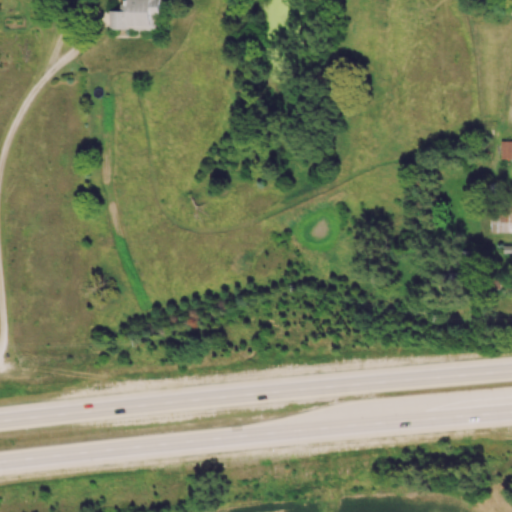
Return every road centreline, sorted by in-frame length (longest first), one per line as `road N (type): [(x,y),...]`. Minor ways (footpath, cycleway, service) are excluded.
road 1 (trunk): [(511,371),(242,391),(0,422)]
road 2 (trunk): [(0,467),(511,416)]
